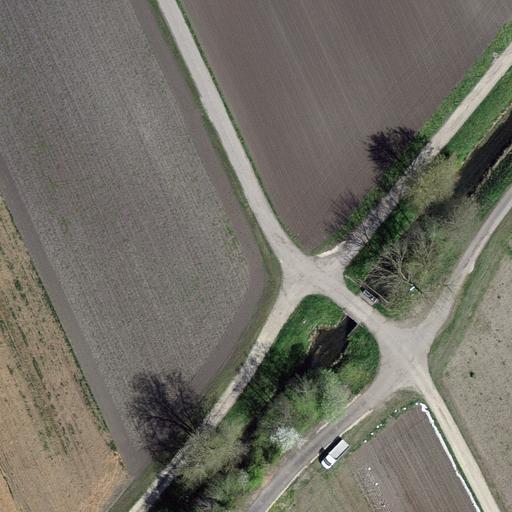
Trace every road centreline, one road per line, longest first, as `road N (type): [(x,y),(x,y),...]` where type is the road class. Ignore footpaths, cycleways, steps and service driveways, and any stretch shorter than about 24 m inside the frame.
road 1 (track): [(511,35),(124,511)]
road 2 (track): [(495,511),(404,336),(326,262),(197,0)]
road 3 (track): [(511,200),(265,511)]
